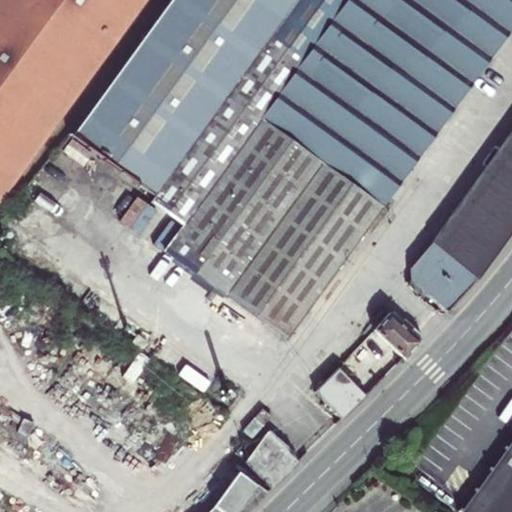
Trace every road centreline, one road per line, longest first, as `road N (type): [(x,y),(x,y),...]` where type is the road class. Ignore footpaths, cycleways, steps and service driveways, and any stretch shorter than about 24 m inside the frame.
road 1 (tertiary): [(511,276),(433,368),(284,511)]
road 2 (unknown): [(460,340),(394,300),(282,382)]
road 3 (unknown): [(282,382),(143,264)]
